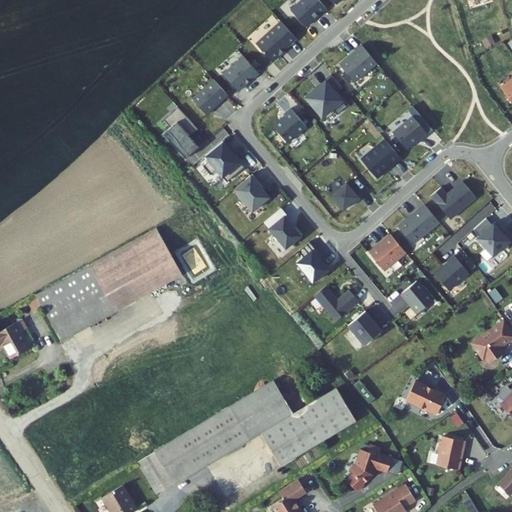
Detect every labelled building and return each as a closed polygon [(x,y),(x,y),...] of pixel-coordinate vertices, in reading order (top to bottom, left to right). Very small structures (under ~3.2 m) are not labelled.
[(326,0),(337,13),(345,7),(345,5),(349,2),(350,3),(352,0),(326,0)] [(491,2),(490,0),(464,0),(467,10),(491,2)] [(313,2),(292,20),(308,37),(321,25),(322,26),(329,19),(313,2)] [(282,63),(299,49),(283,32),(259,55),(275,72),(283,64),(282,63)] [(364,55),(357,60),(358,62),(342,75),(357,93),(380,74),(364,55)] [(247,67),(226,86),(241,102),(261,83),(247,67)] [(511,88),(502,96),(511,109),(511,88)] [(210,125),(231,105),(217,90),(196,109),(210,125)] [(311,103),(304,108),(320,126),(339,110),(326,93),(312,105),(311,103)] [(194,147),(202,139),(181,117),(168,130),(175,137),(167,144),(190,169),(203,157),(194,147)] [(294,118),(287,124),(289,126),(277,136),(291,153),(310,137),(294,118)] [(414,124),(394,141),(408,157),(415,151),(422,145),(423,147),(429,142),(414,124)] [(402,166),(388,148),(364,169),(379,186),(390,177),(388,176),(393,172),(394,173),(402,166)] [(235,159),(228,150),(209,166),(213,171),(207,176),(215,185),(220,180),(231,192),(248,178),(238,166),(233,161),(235,159)] [(263,192),(256,184),(238,199),(241,203),(240,204),(247,213),(248,212),(256,221),(264,214),(265,215),(274,208),(266,198),(262,193),(263,192)] [(444,195),(434,204),(453,227),(479,205),(465,189),(450,202),(444,195)] [(349,191),(333,204),(346,218),(361,205),(349,191)] [(442,229),(428,213),(422,218),(421,216),(414,222),(415,223),(401,235),(415,252),(442,229)] [(290,224),(285,217),(267,231),(283,250),(282,251),(288,259),(307,243),(299,234),(298,236),(288,225),(290,224)] [(488,225),(475,237),(481,243),(479,245),(495,263),(511,247),(511,245),(505,237),(503,239),(496,230),(494,232),(488,225)] [(155,228),(36,297),(62,342),(182,274),(155,228)] [(409,260),(394,241),(385,249),(386,250),(373,261),(388,279),(409,260)] [(320,259),(313,250),(302,260),(307,266),(300,271),(317,291),(332,278),(326,270),(319,261),(320,259)] [(328,269),(320,259),(319,261),(326,270),(328,269)] [(476,281),(460,263),(454,269),(454,270),(441,281),(456,299),(476,281)] [(425,293),(420,287),(406,301),(412,307),(412,306),(424,321),(433,313),(432,312),(439,304),(427,291),(425,293)] [(342,307),(330,294),(318,304),(340,329),(363,309),(353,297),(342,307)] [(374,325),(369,318),(351,333),(368,352),(384,339),(373,326),(374,325)] [(27,331),(22,322),(0,334),(0,346),(4,345),(12,360),(30,350),(21,335),(27,331)] [(510,354),(511,352),(511,331),(510,329),(490,343),(490,344),(490,346),(488,346),(487,346),(486,347),(484,347),(483,348),(483,349),(481,351),(481,353),(481,356),(481,359),(482,360),(484,362),(487,363),(488,363),(487,367),(491,367),(491,368),(492,368),(494,372),(502,367),(504,370),(505,369),(506,368),(507,367),(507,366),(508,364),(508,362),(508,361),(508,360),(507,359),(505,355),(507,354),(508,355),(510,355),(510,354)] [(418,387),(409,407),(440,421),(449,401),(418,387)] [(292,409),(281,389),(239,414),(251,434),(292,409)] [(300,422),(292,409),(251,434),(258,446),(266,441),(286,475),(362,430),(342,397),(300,422)] [(251,434),(239,414),(145,470),(158,490),(251,434)] [(258,446),(251,434),(158,490),(165,502),(258,446)] [(465,460),(469,446),(446,441),(445,445),(444,445),(441,458),(442,458),(439,470),(462,475),(464,466),(463,466),(464,459),(465,460)] [(383,462),(385,455),(370,450),(368,457),(361,455),(356,470),(350,475),(354,480),(347,486),(357,497),(364,491),(363,490),(372,482),(375,475),(391,480),(396,466),(383,462)] [(309,499),(301,487),(270,506),(274,511),(300,511),(297,507),(309,499)] [(143,511),(131,492),(112,503),(117,511),(143,511)] [(413,511),(419,509),(410,492),(376,511),(413,511)]
